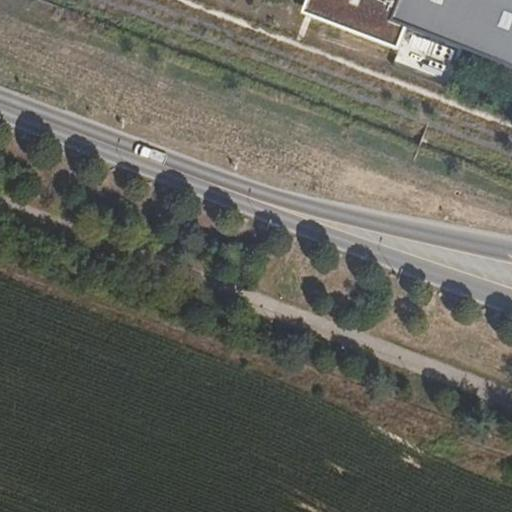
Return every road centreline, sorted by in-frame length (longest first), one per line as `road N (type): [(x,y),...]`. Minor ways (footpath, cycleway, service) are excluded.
road 1 (track): [(511,456),(0,261)]
road 2 (secondary): [(0,106),(263,202)]
road 3 (secondary): [(263,202),(511,303)]
road 4 (secondary): [(511,251),(263,202)]
